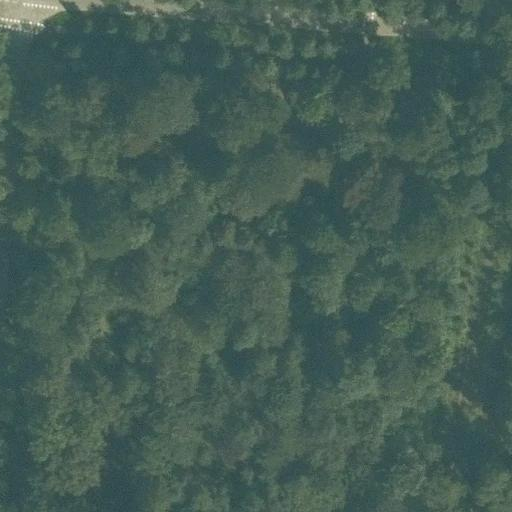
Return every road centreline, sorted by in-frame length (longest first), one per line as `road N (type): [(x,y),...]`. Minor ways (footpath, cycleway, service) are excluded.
road 1 (unclassified): [(58,0),(498,35)]
road 2 (unclassified): [(0,265),(26,0)]
